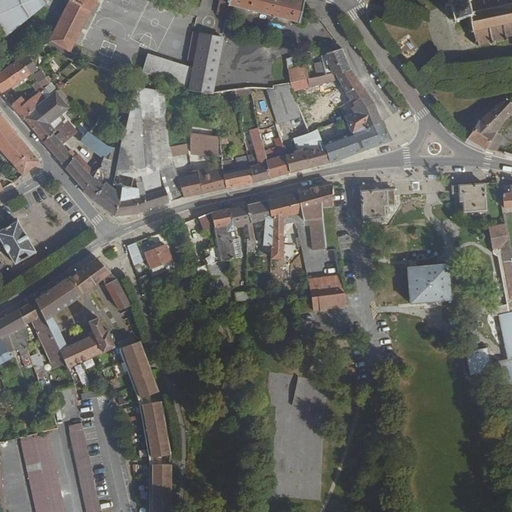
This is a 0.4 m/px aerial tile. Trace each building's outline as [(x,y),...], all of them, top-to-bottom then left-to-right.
[(0,0),(0,24),(7,35),(43,6),(39,0),(0,0)] [(0,0),(0,27),(6,37),(46,5),(43,6),(7,35),(0,24),(0,0)] [(70,0),(71,1),(51,42),(60,47),(70,52),(90,10),(91,11),(96,0),(70,0)] [(220,0),(217,13),(227,16),(229,4),(230,2),(227,2),(227,0),(220,0)] [(227,0),(227,2),(230,2),(229,4),(300,21),(305,0),(227,0)] [(469,15),(472,28),(468,29),(469,32),(473,31),(475,42),(473,42),(473,45),(476,44),(476,47),(479,47),(478,44),(489,41),(490,44),(493,43),(492,40),(502,38),(503,41),(506,40),(506,37),(511,35),(511,0),(445,0),(446,0),(444,3),(443,3),(445,8),(450,6),(452,13),(452,16),(448,16),(449,20),(453,19),(454,22),(458,21),(457,18),(469,15)] [(193,34),(188,60),(195,62),(200,35),(193,34)] [(200,35),(195,62),(189,89),(211,93),(222,38),(200,34),(200,35)] [(222,38),(211,93),(227,91),(236,40),(222,38)] [(44,44),(57,51),(60,47),(51,42),(49,41),(44,44)] [(57,51),(71,59),(75,55),(70,52),(60,47),(57,51)] [(326,60),(314,63),(317,77),(337,74),(350,70),(342,50),(324,55),(326,60)] [(146,56),(139,80),(154,83),(156,78),(186,87),(191,71),(146,56)] [(11,64),(23,80),(31,73),(38,67),(31,58),(24,63),(21,58),(11,64)] [(50,66),(57,74),(60,71),(53,63),(52,64),(50,66)] [(1,72),(12,86),(22,80),(23,80),(11,64),(1,72)] [(287,69),(289,82),(306,79),(307,79),(304,65),(287,69)] [(34,75),(38,81),(39,82),(46,76),(41,69),(34,75)] [(390,140),(373,103),(360,84),(350,70),(337,74),(317,77),(311,78),(307,79),(306,79),(308,87),(319,85),(338,79),(355,107),(351,109),(353,114),(331,128),(328,125),(317,130),(314,131),(329,162),(335,161),(373,147),(390,140)] [(0,91),(1,93),(12,86),(1,72),(0,72),(0,91)] [(42,87),(38,91),(45,99),(55,90),(54,89),(57,85),(52,79),(45,85),(42,87)] [(267,88),(277,124),(298,118),(288,82),(270,85),(271,88),(267,88)] [(136,88),(111,183),(119,185),(122,186),(126,186),(127,183),(128,183),(128,182),(129,182),(130,182),(131,182),(132,180),(143,181),(143,180),(148,179),(151,193),(153,192),(153,194),(166,191),(168,203),(182,198),(184,198),(171,145),(171,144),(168,91),(136,88)] [(41,103),(37,106),(36,107),(50,124),(70,107),(55,90),(45,99),(41,103)] [(34,95),(41,103),(45,99),(38,91),(34,95)] [(511,104),(505,95),(478,119),(466,139),(487,149),(496,151),(500,137),(492,135),(497,126),(506,116),(510,119),(511,121),(511,104)] [(5,99),(10,105),(14,103),(9,96),(5,99)] [(10,105),(23,119),(24,118),(36,107),(37,106),(30,98),(25,103),(20,98),(14,103),(10,105)] [(24,118),(44,141),(56,131),(50,124),(36,107),(24,118)] [(0,147),(22,175),(39,162),(0,115),(0,147)] [(44,141),(65,168),(74,160),(74,159),(68,152),(62,144),(73,134),(65,124),(56,131),(44,141)] [(259,128),(262,141),(274,137),(276,147),(267,150),(269,160),(266,160),(270,178),(275,176),(290,173),(285,155),(276,124),(259,128)] [(251,131),(257,160),(248,162),(250,167),(254,183),(270,178),(266,160),(262,141),(259,128),(251,131)] [(291,139),(294,151),(291,152),(292,153),(285,155),(290,173),(329,162),(314,131),(308,135),(291,139)] [(83,142),(101,158),(88,172),(90,175),(100,167),(101,164),(103,159),(111,162),(117,149),(107,146),(91,134),(83,142)] [(189,134),(190,153),(221,153),(219,146),(219,139),(218,138),(211,138),(189,134)] [(219,139),(219,146),(227,144),(225,137),(219,139)] [(171,145),(184,198),(190,196),(210,192),(220,190),(226,189),(224,172),(223,166),(200,172),(200,174),(197,175),(197,173),(188,175),(182,151),(181,143),(171,145)] [(65,168),(84,190),(92,178),(90,175),(88,172),(76,157),(70,150),(68,152),(74,159),(74,160),(65,168)] [(100,167),(100,177),(107,180),(111,162),(103,159),(101,164),(100,167)] [(223,166),(224,172),(233,170),(231,161),(222,163),(223,166)] [(224,172),(226,189),(251,183),(254,183),(250,167),(237,169),(233,170),(224,172)] [(92,178),(84,190),(88,195),(92,200),(92,199),(101,186),(96,181),(92,178)] [(122,186),(114,216),(137,213),(168,203),(166,191),(153,194),(153,192),(151,193),(148,179),(143,180),(143,181),(146,195),(139,197),(137,189),(126,186),(122,186)] [(101,186),(92,199),(114,216),(122,186),(119,185),(117,193),(103,184),(101,186)] [(460,193),(461,209),(465,208),(465,211),(486,210),(485,185),(453,187),(453,194),(460,193)] [(299,194),(302,213),(302,221),(309,221),(312,250),(327,248),(323,209),(333,206),(333,186),(299,194)] [(362,192),(363,219),(389,217),(388,206),(396,206),(395,190),(362,192)] [(269,202),(273,221),(273,228),(265,228),(264,247),(273,248),(273,253),(272,285),(280,285),(280,281),(284,281),(282,225),(294,223),(292,215),(294,215),(302,213),(299,194),(290,196),(269,202)] [(248,208),(253,224),(266,221),(265,228),(273,228),(273,221),(269,202),(265,203),(248,206),(248,208)] [(230,211),(234,228),(237,227),(238,230),(243,228),(245,238),(246,243),(248,243),(256,242),(255,237),(254,228),(253,224),(248,208),(230,211)] [(198,219),(203,233),(213,229),(215,236),(218,236),(222,248),(204,252),(211,277),(216,277),(229,275),(227,262),(236,260),(235,253),(232,241),(229,242),(227,233),(234,231),(234,228),(230,211),(230,210),(210,214),(198,219)] [(24,232),(17,221),(0,231),(0,239),(3,245),(2,245),(7,253),(8,253),(15,264),(36,252),(29,241),(30,240),(25,232),(24,232)] [(495,362),(500,386),(511,383),(511,256),(508,236),(506,224),(489,227),(494,254),(498,253),(500,259),(508,305),(491,308),(492,316),(499,315),(508,359),(495,362)] [(237,227),(234,228),(234,231),(236,240),(239,240),(245,238),(243,228),(238,230),(237,227)] [(232,241),(235,253),(242,251),(239,240),(236,240),(232,241)] [(127,247),(134,267),(143,264),(135,244),(127,247)] [(144,255),(150,270),(171,262),(165,247),(144,255)] [(417,262),(418,267),(437,265),(436,257),(425,261),(417,262)] [(69,276),(82,296),(83,296),(82,294),(92,287),(92,286),(102,280),(101,279),(111,274),(97,258),(83,268),(84,269),(71,277),(70,276),(69,276)] [(408,268),(412,304),(453,300),(449,264),(437,265),(418,267),(408,268)] [(216,277),(223,310),(236,308),(229,275),(216,277)] [(308,281),(311,299),(343,294),(344,294),(341,275),(308,281)] [(35,299),(44,318),(47,329),(54,324),(53,321),(50,316),(82,296),(69,276),(35,299)] [(105,284),(119,310),(130,305),(129,303),(116,279),(105,284)] [(236,303),(248,301),(246,290),(234,293),(236,303)] [(311,299),(313,312),(320,311),(320,313),(327,312),(327,310),(346,307),(343,294),(311,299)] [(249,301),(250,309),(271,305),(272,298),(249,301)] [(18,310),(24,325),(31,321),(40,340),(50,362),(54,360),(58,367),(64,364),(47,329),(44,318),(35,299),(24,306),(18,310)] [(0,362),(5,361),(3,355),(8,353),(1,339),(16,330),(17,340),(19,350),(25,348),(28,348),(24,325),(18,310),(0,318),(0,362)] [(47,329),(64,364),(65,368),(113,348),(106,333),(103,335),(96,319),(88,322),(94,336),(66,348),(63,342),(61,338),(58,331),(56,327),(54,324),(47,329)] [(155,458),(170,454),(170,447),(166,435),(166,428),(162,413),(162,410),(142,340),(122,346),(122,348),(130,376),(130,370),(142,411),(142,408),(146,422),(146,438),(147,442),(147,448),(149,456),(148,511),(170,511),(171,464),(156,463),(155,458)] [(181,348),(182,353),(195,350),(193,344),(181,348)] [(465,353),(470,376),(492,371),(487,349),(465,353)] [(29,357),(44,397),(48,395),(49,395),(53,394),(38,354),(29,357)] [(168,363),(171,371),(181,369),(186,367),(184,359),(178,361),(168,363)] [(171,371),(174,380),(183,378),(181,369),(171,371)] [(53,394),(49,395),(53,409),(77,404),(76,403),(72,389),(53,394)] [(100,511),(82,422),(68,426),(84,511),(100,511)] [(23,441),(36,511),(63,511),(48,436),(23,441)]
